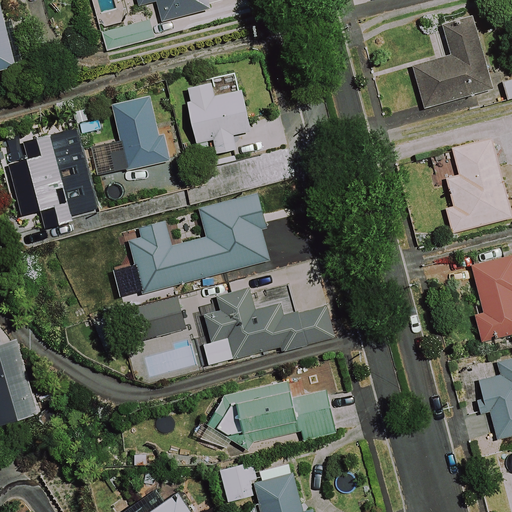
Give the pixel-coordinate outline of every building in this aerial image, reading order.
[(136,0),(139,8),(155,3),(162,24),(208,10),(204,0),(136,0)] [(0,72),(23,67),(12,22),(3,24),(0,12),(0,72)] [(157,39),(152,21),(101,35),(106,53),(157,39)] [(475,24),(443,31),(449,56),(412,64),(423,110),(492,93),(475,24)] [(511,100),(511,80),(502,83),(507,102),(511,100)] [(213,99),(210,85),(184,91),(196,146),(212,142),(215,155),(236,150),(232,136),(250,132),(241,92),(213,99)] [(159,141),(150,98),(112,106),(120,144),(93,149),(99,177),(168,163),(163,140),(159,141)] [(97,208),(78,131),(24,145),(27,159),(10,164),(22,214),(40,210),(45,228),(71,222),(69,215),(97,208)] [(511,219),(490,140),(451,150),(458,177),(445,180),(453,208),(445,210),(451,234),(511,219)] [(164,220),(138,227),(141,240),(128,243),(142,295),(269,262),(261,230),(265,228),(257,196),(199,211),(206,239),(171,248),(164,220)] [(511,255),(472,267),(483,313),(474,315),(480,341),(511,334),(511,255)] [(250,287),(217,295),(221,312),(207,315),(213,342),(202,345),(207,367),(279,349),(280,355),(336,341),(327,306),(281,318),(277,300),(254,305),(250,287)] [(185,330),(176,298),(123,313),(132,345),(185,330)] [(0,431),(38,421),(16,339),(12,341),(0,329),(0,431)] [(511,349),(492,354),(497,376),(479,380),(487,417),(491,416),(497,442),(511,438),(511,349)] [(191,435),(222,452),(230,435),(231,436),(296,421),(301,442),(336,434),(327,391),(291,399),(288,382),(225,396),(204,419),(201,417),(191,435)] [(255,473),(252,462),(219,471),(228,503),(256,496),(260,511),(313,511),(314,511),(312,511),(304,511),(292,463),(255,473)] [(189,511),(177,494),(149,511),(189,511)]
